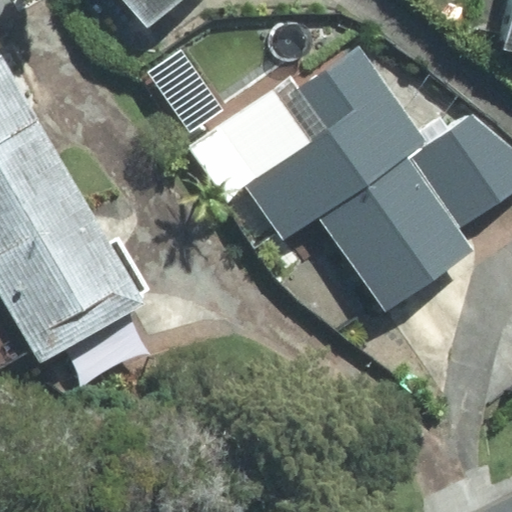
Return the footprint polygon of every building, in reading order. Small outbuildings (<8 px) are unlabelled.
[(167,0),(112,0),(137,27),(167,0)] [(511,0),(503,0),(493,49),(511,53),(511,0)] [(305,42),(336,37),(333,17),(301,23),(305,42)] [(315,216),(378,310),(467,251),(453,230),(511,188),(511,152),(465,113),(444,129),(434,116),(412,132),(353,46),(282,95),(309,136),(239,183),(278,242),(315,216)] [(0,168),(44,143),(0,63),(0,168)] [(44,143),(0,168),(0,317),(27,366),(136,304),(44,143)]
